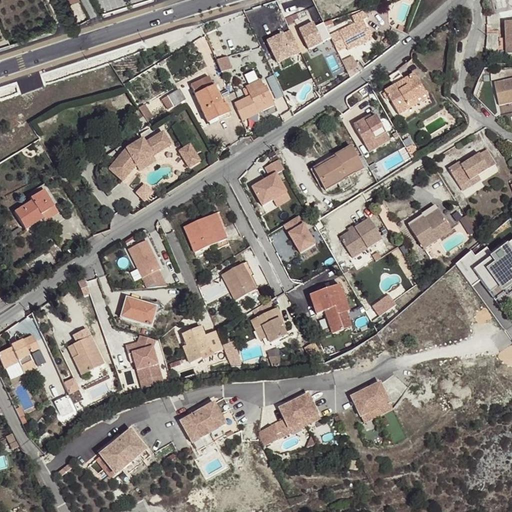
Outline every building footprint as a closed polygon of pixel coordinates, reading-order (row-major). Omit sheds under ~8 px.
[(363,21),(330,36),(338,52),(348,47),(349,50),(372,39),(363,21)] [(319,22),(301,31),(311,51),(329,41),(319,22)] [(272,39),(281,63),(307,53),(298,29),(272,39)] [(230,56),(219,60),(223,72),(235,68),(230,56)] [(345,67),(348,74),(359,67),(349,60),(345,67)] [(278,75),(270,78),(278,99),(285,96),(278,75)] [(386,93),(399,114),(409,108),(407,104),(426,92),(415,75),(386,93)] [(229,113),(226,104),(222,106),(210,77),(191,86),(205,118),(215,113),(217,118),(229,113)] [(511,80),(495,84),(499,105),(511,102),(511,80)] [(261,81),(246,88),(251,97),(235,105),(243,121),(259,114),(259,113),(275,105),(268,90),(266,91),(264,88),(261,81)] [(167,97),(173,107),(185,100),(179,90),(167,97)] [(429,96),(426,92),(407,104),(409,108),(429,96)] [(168,110),(173,107),(167,97),(162,100),(168,110)] [(215,113),(205,118),(207,122),(217,118),(215,113)] [(384,113),(358,122),(369,152),(395,143),(384,113)] [(142,139),(125,149),(108,170),(122,182),(135,166),(136,167),(153,157),(170,146),(162,133),(144,144),(142,139)] [(419,156),(413,144),(406,148),(413,160),(419,156)] [(190,145),(178,152),(189,170),(201,162),(190,145)] [(364,169),(352,148),(336,157),(338,159),(315,172),(321,182),(324,180),(329,189),(339,183),(344,180),(343,178),(349,175),(355,172),(356,174),(364,169)] [(478,175),(496,164),(487,151),(468,163),(462,167),(460,164),(450,170),(460,186),(478,175)] [(155,161),(153,157),(136,167),(139,171),(155,161)] [(314,169),(315,172),(338,159),(336,157),(314,169)] [(271,178),(251,188),(266,216),(293,204),(281,178),(286,175),(278,159),(266,168),(271,178)] [(353,182),(349,175),(343,178),(344,180),(339,183),(342,189),(353,182)] [(478,175),(460,186),(463,190),(481,179),(478,175)] [(326,191),(329,189),(324,180),(321,182),(326,191)] [(31,199),(44,190),(54,206),(57,204),(45,184),(28,195),(31,199)] [(15,212),(26,229),(43,218),(41,215),(54,206),(44,190),(31,199),(32,201),(15,212)] [(306,210),(313,223),(323,217),(316,205),(306,210)] [(54,206),(41,215),(43,218),(45,221),(58,213),(54,206)] [(410,228),(425,249),(451,231),(438,211),(425,220),(424,218),(410,228)] [(210,253),(229,245),(217,215),(210,218),(221,243),(209,248),(210,253)] [(302,217),(284,228),(299,256),(318,247),(302,217)] [(195,254),(209,248),(221,243),(210,218),(185,229),(195,254)] [(368,248),(382,240),(370,221),(342,238),(351,254),(366,245),(368,248)] [(147,239),(125,249),(145,285),(171,286),(147,239)] [(366,245),(351,254),(354,257),(368,248),(366,245)] [(459,263),(473,286),(484,279),(499,302),(511,293),(511,246),(498,256),(492,247),(479,255),(477,252),(459,263)] [(222,276),(236,302),(257,291),(243,265),(222,276)] [(88,281),(83,282),(85,296),(91,295),(88,281)] [(341,284),(309,293),(315,312),(324,309),(326,317),(329,327),(347,321),(344,311),(342,303),(346,302),(341,284)] [(375,306),(383,317),(399,304),(391,294),(375,306)] [(152,306),(127,300),(122,318),(152,327),(156,313),(152,306)] [(158,302),(152,306),(156,313),(163,310),(158,302)] [(267,337),(270,344),(287,336),(280,320),(282,319),(278,310),(252,322),(261,340),(267,337)] [(329,327),(326,317),(318,319),(322,335),(348,327),(347,321),(329,327)] [(211,349),(206,337),(202,328),(183,336),(188,347),(184,349),(190,364),(202,359),(200,354),(211,349)] [(81,375),(104,364),(86,330),(73,336),(77,343),(73,345),(79,356),(73,359),(81,375)] [(213,354),(223,350),(216,333),(206,337),(211,349),(213,354)] [(0,354),(0,359),(3,365),(17,358),(19,363),(24,373),(35,368),(26,349),(31,347),(33,352),(39,349),(33,336),(16,344),(17,346),(12,348),(0,354)] [(223,347),(229,361),(239,356),(233,343),(223,347)] [(79,356),(73,345),(68,348),(73,359),(79,356)] [(202,359),(213,354),(211,349),(200,354),(202,359)] [(239,356),(229,361),(231,367),(242,366),(239,356)] [(270,358),(273,367),(280,366),(280,357),(270,358)] [(19,363),(17,358),(3,365),(5,369),(14,365),(20,376),(24,373),(19,363)] [(200,376),(207,373),(205,367),(198,369),(200,376)] [(164,370),(156,373),(159,381),(167,379),(164,370)] [(75,379),(69,382),(74,392),(80,389),(75,379)] [(383,379),(352,394),(365,423),(396,406),(383,379)] [(132,393),(138,391),(134,381),(128,383),(132,393)] [(309,391),(278,407),(283,418),(257,431),(265,446),(322,419),(309,391)] [(61,419),(78,413),(71,394),(54,400),(61,419)] [(193,417),(181,423),(193,444),(227,425),(215,404),(202,412),(204,414),(195,419),(193,417)] [(113,448),(102,456),(117,475),(147,450),(132,432),(120,442),(122,444),(114,450),(113,448)] [(16,441),(13,434),(6,437),(10,444),(16,441)] [(16,441),(10,444),(12,450),(19,447),(16,441)] [(120,442),(113,448),(114,450),(122,444),(120,442)]
